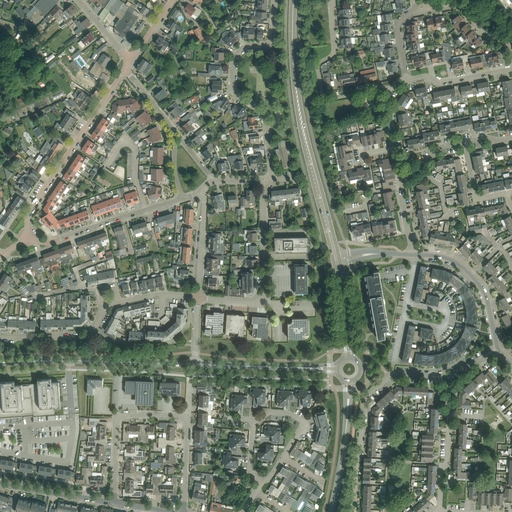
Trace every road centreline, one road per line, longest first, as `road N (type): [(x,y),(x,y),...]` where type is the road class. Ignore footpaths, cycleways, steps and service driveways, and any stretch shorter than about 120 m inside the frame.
road 1 (secondary): [(335,253),(297,97),(293,0)]
road 2 (residential): [(273,179),(264,115),(231,88),(233,56),(246,45),(271,43),(275,0)]
road 3 (residential): [(27,238),(29,211),(125,69)]
road 4 (secondary): [(194,364),(0,362)]
road 5 (residential): [(198,297),(262,298),(261,180)]
road 6 (residential): [(390,90),(376,84),(354,95),(322,95),(317,64),(334,54),(333,0)]
road 7 (residential): [(114,501),(116,417),(186,417)]
road 8 (residential): [(353,511),(361,408),(394,374)]
road 9 (residential): [(182,198),(173,131),(125,69)]
road 10 (residential): [(27,238),(51,241),(145,210)]
